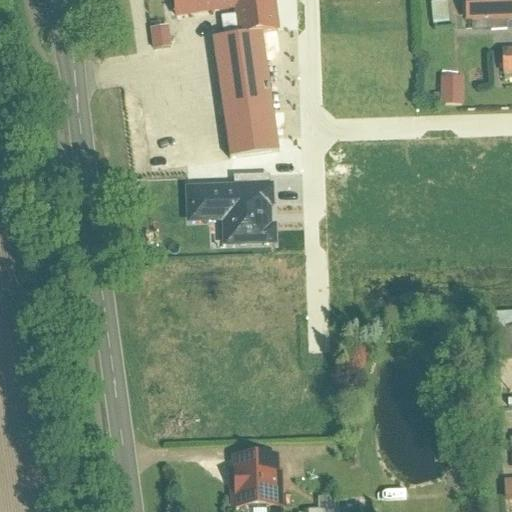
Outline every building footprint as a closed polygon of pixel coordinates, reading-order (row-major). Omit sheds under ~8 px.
[(280,0),(174,0),(177,20),(239,13),(242,38),(284,33),(280,0)] [(511,0),(474,0),(475,24),(511,23),(511,0)] [(448,24),(447,3),(432,4),(433,25),(448,24)] [(151,30),(154,50),(172,47),(169,27),(151,30)] [(295,112),(284,33),(242,38),(219,42),(236,161),(286,154),(281,114),(295,112)] [(503,76),(511,75),(511,50),(502,51),(503,76)] [(467,79),(447,78),(446,97),(466,97),(467,79)] [(234,187),(186,189),(188,225),(224,226),(226,248),(277,247),(273,186),(234,187)] [(287,511),(288,460),(236,460),(236,511),(287,511)]
